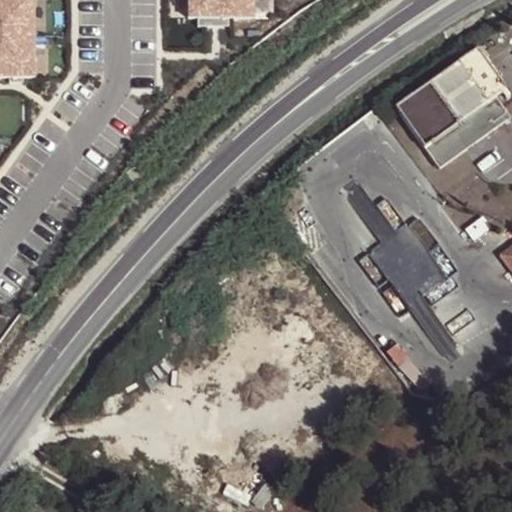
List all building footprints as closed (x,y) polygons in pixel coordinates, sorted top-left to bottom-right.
[(38,0),(0,0),(0,78),(36,79),(38,0)] [(190,0),(191,21),(259,19),(258,0),(190,0)] [(391,109),(436,168),(505,116),(492,98),(503,90),(472,48),(391,109)] [(135,168),(124,175),(136,191),(146,184),(135,168)] [(511,247),(503,255),(511,268),(511,247)]
